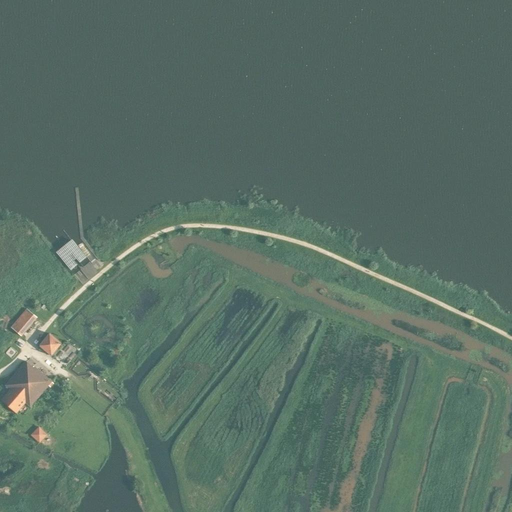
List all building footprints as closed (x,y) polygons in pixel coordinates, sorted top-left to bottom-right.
[(72,240),(56,252),(71,270),(86,257),(72,240)] [(21,336),(37,317),(26,308),(11,327),(21,336)] [(60,343),(50,335),(41,347),(51,355),(60,343)] [(1,400),(16,413),(25,403),(30,407),(52,381),(33,366),(32,367),(25,361),(5,385),(10,389),(1,400)] [(39,427),(31,435),(38,442),(46,434),(39,427)]
